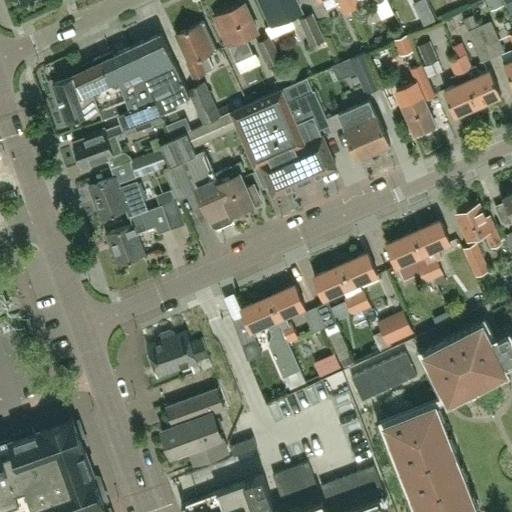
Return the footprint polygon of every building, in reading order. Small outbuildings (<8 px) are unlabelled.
[(261,0),(273,25),(266,28),(270,36),(271,39),(272,39),(295,28),(290,17),(301,12),(295,0),(261,0)] [(352,11),(346,0),(339,0),(338,1),(344,15),(352,11)] [(356,0),(346,0),(352,11),(360,8),(356,0)] [(372,0),(375,5),(376,4),(379,12),(390,7),(387,0),(372,0)] [(486,0),(491,12),(504,6),(501,0),(486,0)] [(229,45),(228,45),(236,63),(254,54),(246,37),(257,32),(244,3),(216,16),(229,45)] [(311,47),(326,40),(313,13),(299,19),(311,47)] [(479,26),(480,25),(475,15),(463,20),(468,31),(482,63),(493,58),(479,26)] [(491,21),(480,25),(479,26),(493,58),(506,53),(491,21)] [(204,22),(201,23),(175,35),(188,62),(186,63),(194,80),(214,71),(206,54),(217,49),(204,22)] [(189,95),(187,89),(161,34),(131,48),(144,77),(155,102),(162,118),(164,117),(161,111),(178,105),(176,101),(189,96),(189,95)] [(271,39),(270,36),(256,43),(269,69),(271,68),(278,84),(289,78),(283,63),(272,39),(271,39)] [(430,42),(417,47),(426,66),(439,61),(430,42)] [(471,68),(465,56),(467,55),(462,42),(452,46),(457,58),(478,105),(501,95),(490,70),(480,74),(476,66),(471,68)] [(144,77),(131,48),(113,56),(126,85),(122,86),(133,110),(155,102),(144,77)] [(365,51),(350,58),(366,94),(380,88),(365,51)] [(93,65),(86,68),(99,107),(108,104),(112,117),(120,114),(133,110),(122,86),(126,85),(113,56),(103,61),(101,56),(91,61),(93,65)] [(451,77),(454,86),(445,90),(456,115),(478,105),(457,58),(449,62),(455,76),(451,77)] [(407,70),(412,83),(404,87),(411,101),(402,105),(415,133),(435,124),(424,99),(435,94),(427,76),(426,77),(421,64),(407,70)] [(99,107),(86,68),(76,72),(77,74),(53,83),(67,122),(71,121),(72,123),(80,120),(79,118),(100,111),(103,120),(112,117),(108,104),(99,107)] [(307,77),(230,110),(264,187),(269,185),(274,194),(337,167),(316,120),(326,115),(327,118),(315,89),(313,90),(307,77)] [(221,116),(213,99),(205,81),(187,89),(189,95),(189,96),(195,108),(203,124),(221,116)] [(375,115),(368,99),(338,112),(345,128),(344,129),(357,158),(390,143),(377,114),(375,115)] [(162,118),(155,102),(133,110),(120,114),(127,131),(162,118)] [(119,138),(124,136),(120,126),(105,131),(104,129),(90,134),(91,136),(74,142),(77,152),(76,153),(79,164),(82,163),(83,166),(114,155),(123,151),(119,138)] [(187,131),(172,138),(161,143),(170,164),(163,167),(178,199),(196,191),(209,222),(231,212),(231,214),(253,204),(252,201),(260,198),(254,184),(246,188),(240,174),(245,171),(241,162),(231,166),(213,174),(202,151),(197,153),(187,131)] [(167,164),(162,149),(132,160),(137,176),(167,164)] [(117,176),(90,185),(101,217),(128,208),(117,176)] [(511,222),(511,193),(503,197),(505,203),(496,207),(504,226),(511,222)] [(482,209),(479,203),(472,206),(469,201),(457,206),(460,211),(458,212),(470,239),(486,232),(493,247),(502,243),(486,207),(482,209)] [(131,216),(133,223),(107,233),(118,265),(145,255),(137,233),(156,226),(158,234),(171,229),(163,205),(131,216)] [(441,220),(414,232),(434,277),(444,273),(438,260),(443,258),(438,247),(450,241),(441,220)] [(414,232),(387,244),(396,265),(422,253),(427,263),(418,266),(425,281),(434,277),(414,232)] [(511,252),(511,232),(503,237),(511,253),(511,252)] [(376,256),(385,252),(377,234),(369,238),(376,256)] [(478,243),(463,249),(476,277),(490,270),(478,243)] [(362,292),(358,282),(378,273),(369,253),(342,265),(362,310),(371,305),(365,290),(362,292)] [(362,310),(342,265),(315,276),(324,297),(343,289),(347,298),(346,298),(352,314),(353,314),(352,315),(358,329),(366,325),(359,311),(362,310)] [(269,296),(278,317),(305,305),(296,284),(269,296)] [(278,317),(269,296),(242,308),(245,316),(235,320),(244,344),(257,338),(252,329),(268,322),(274,336),(272,336),(269,344),(284,376),(300,369),(288,342),(289,342),(282,327),(278,317)] [(317,306),(326,327),(337,321),(329,301),(317,306)] [(326,327),(317,306),(303,312),(313,333),(326,327)] [(403,310),(377,322),(381,331),(373,334),(380,350),(392,345),(391,343),(414,332),(403,310)] [(282,327),(289,342),(298,338),(292,323),(282,327)] [(422,357),(449,411),(511,378),(507,370),(511,366),(511,337),(511,335),(494,342),(485,325),(422,357)] [(196,373),(213,367),(202,337),(191,341),(188,331),(176,335),(175,332),(171,330),(162,333),(160,337),(161,341),(147,345),(158,375),(192,363),(196,373)] [(363,400),(417,375),(406,351),(352,376),(363,400)] [(217,387),(167,405),(174,424),(162,428),(172,455),(191,448),(196,462),(227,451),(213,411),(224,407),(217,387)] [(437,405),(436,403),(386,423),(420,511),(478,511),(476,504),(470,506),(466,495),(471,493),(464,475),(459,477),(455,466),(460,464),(453,446),(448,448),(443,437),(449,435),(442,417),(436,419),(432,408),(437,405)] [(0,511),(107,511),(104,504),(105,504),(94,474),(93,474),(84,448),(73,417),(42,428),(10,440),(0,444),(0,443),(0,511)] [(374,464),(367,466),(371,479),(379,476),(374,464)] [(289,473),(287,465),(272,470),(275,478),(289,473)] [(367,466),(359,469),(364,482),(371,479),(367,466)] [(359,469),(352,472),(356,484),(364,482),(359,469)] [(356,484),(352,472),(344,475),(349,487),(356,484)] [(278,485),(292,480),(289,473),(275,478),(278,485)] [(384,511),(382,503),(381,501),(352,511),(322,511),(318,501),(287,511),(257,511),(256,508),(265,505),(274,502),(263,474),(182,504),(184,511),(384,511)] [(344,475),(337,478),(341,490),(349,487),(344,475)] [(371,479),(376,491),(383,488),(379,476),(371,479)] [(337,478),(329,480),(334,493),(341,490),(337,478)] [(364,482),(368,494),(376,491),(371,479),(364,482)] [(278,485),(281,493),(295,488),(292,480),(278,485)] [(329,480),(321,483),(326,496),(334,493),(329,480)] [(318,492),(314,481),(307,483),(311,494),(318,492)] [(356,484),(361,497),(368,494),(364,482),(356,484)] [(307,483),(300,486),(305,497),(311,494),(307,483)] [(356,484),(349,487),(353,500),(361,497),(356,484)] [(298,500),(305,497),(300,486),(293,488),(298,500)] [(349,487),(341,490),(346,502),(353,500),(349,487)] [(293,488),(281,493),(285,504),(298,500),(293,488)] [(334,493),(338,505),(346,502),(341,490),(334,493)] [(334,493),(326,496),(331,508),(338,505),(334,493)]
